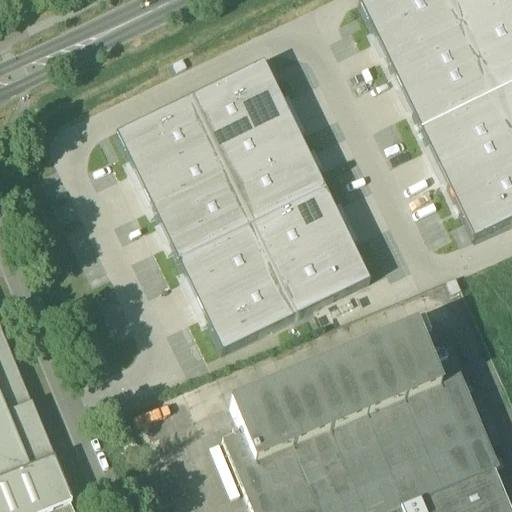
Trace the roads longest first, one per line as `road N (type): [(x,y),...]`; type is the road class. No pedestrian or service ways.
road 1 (residential): [(115,511),(0,235)]
road 2 (residential): [(0,83),(177,0)]
